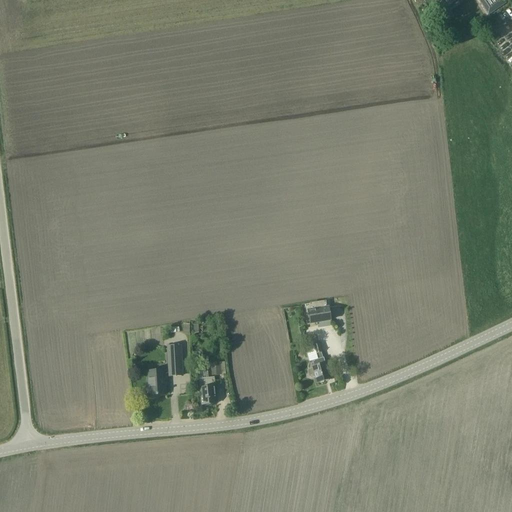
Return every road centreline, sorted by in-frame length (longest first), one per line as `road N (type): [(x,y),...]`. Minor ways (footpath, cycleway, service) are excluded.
road 1 (tertiary): [(28,446),(276,417),(511,322)]
road 2 (unclassified): [(28,446),(0,212)]
